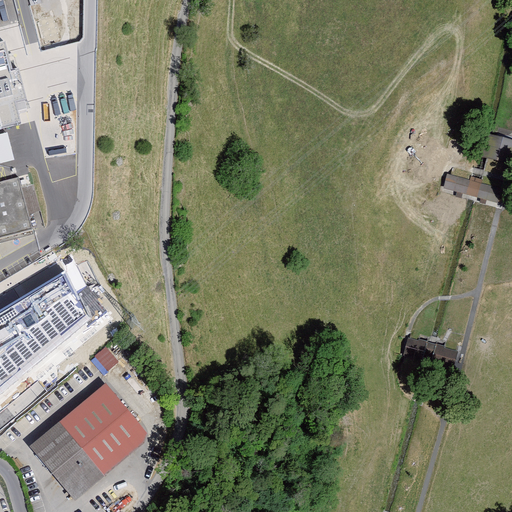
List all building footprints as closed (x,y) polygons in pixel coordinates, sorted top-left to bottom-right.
[(0,143),(23,138),(8,67),(0,69),(0,143)] [(509,173),(511,162),(511,140),(491,136),(483,167),(509,173)] [(500,188),(447,174),(443,191),(497,205),(500,188)] [(0,252),(29,245),(13,188),(0,191),(0,252)] [(60,274),(0,312),(0,385),(31,365),(26,357),(89,316),(82,304),(88,300),(75,280),(67,285),(60,274)] [(454,374),(460,351),(432,344),(408,339),(403,362),(454,374)] [(150,434),(105,380),(29,445),(75,498),(150,434)] [(22,442),(13,431),(5,438),(14,449),(22,442)]
